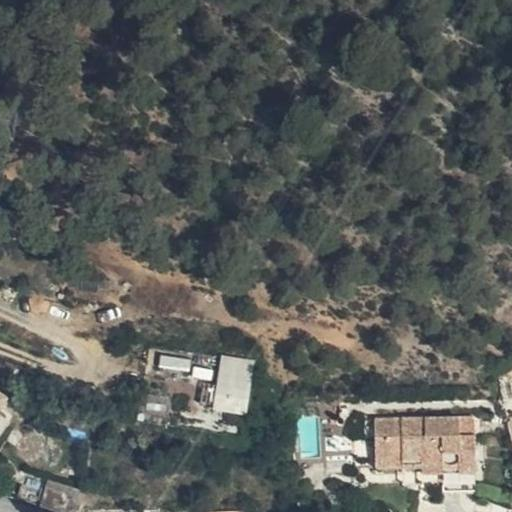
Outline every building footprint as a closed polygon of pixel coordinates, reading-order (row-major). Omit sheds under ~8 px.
[(222,356),(213,408),(244,413),(253,361),(222,356)] [(370,459),(393,459),(394,450),(417,451),(417,465),(438,465),(438,485),(471,484),(470,410),(369,411),(370,459)] [(394,450),(393,459),(393,477),(417,477),(417,465),(417,451),(394,450)] [(46,480),(20,474),(15,501),(39,507),(46,480)] [(76,511),(82,488),(46,480),(39,507),(62,511),(76,511)]
